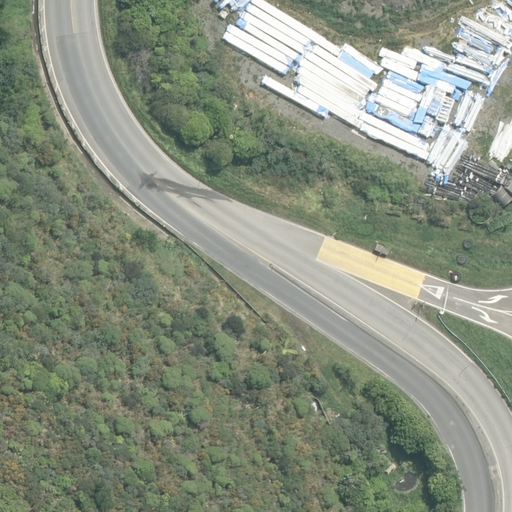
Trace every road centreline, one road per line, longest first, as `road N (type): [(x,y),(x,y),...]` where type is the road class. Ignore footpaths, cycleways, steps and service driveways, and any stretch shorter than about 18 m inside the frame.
road 1 (unclassified): [(476,511),(471,464),(437,402),(189,224),(130,156)]
road 2 (unclassified): [(207,208),(452,364),(482,397),(511,458)]
road 3 (unclassified): [(207,208),(448,295)]
road 4 (unclassified): [(130,156),(88,82),(70,0)]
